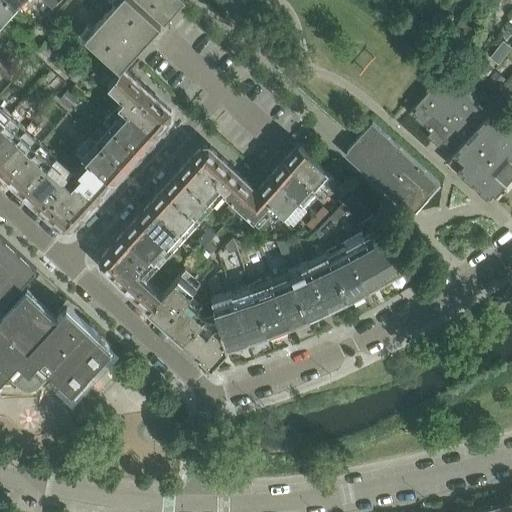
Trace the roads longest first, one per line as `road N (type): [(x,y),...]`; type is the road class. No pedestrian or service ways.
road 1 (residential): [(207,395),(314,362),(466,282),(511,248)]
road 2 (residential): [(196,506),(347,495),(511,458)]
road 3 (residential): [(65,263),(220,96)]
road 4 (residential): [(207,395),(65,263)]
road 5 (residential): [(0,474),(126,500)]
